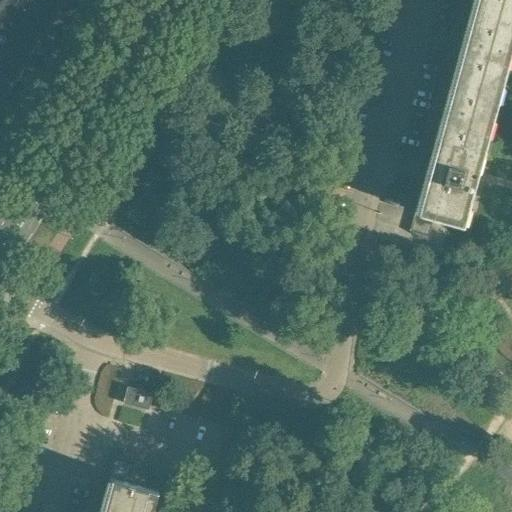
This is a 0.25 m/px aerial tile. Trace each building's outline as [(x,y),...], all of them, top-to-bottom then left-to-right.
[(2,0),(0,3),(0,68),(13,77),(23,61),(27,64),(40,43),(36,40),(46,24),(50,27),(51,25),(47,23),(48,22),(13,0),(2,0)] [(13,0),(48,22),(57,7),(61,9),(67,0),(13,0)] [(424,176),(426,177),(418,206),(417,206),(410,231),(429,236),(434,217),(465,226),(511,51),(511,0),(474,0),(429,167),(421,165),(420,166),(420,169),(420,171),(421,173),(423,175),(424,176)] [(0,106),(5,98),(1,95),(12,79),(16,82),(17,80),(13,78),(13,77),(0,68),(0,106)] [(438,319),(440,307),(426,304),(424,316),(438,319)] [(438,319),(411,315),(408,329),(436,334),(438,319)] [(149,410),(154,393),(128,386),(123,403),(149,410)] [(153,511),(159,491),(139,485),(144,464),(134,458),(132,463),(115,458),(108,483),(109,484),(101,511),(153,511)]
